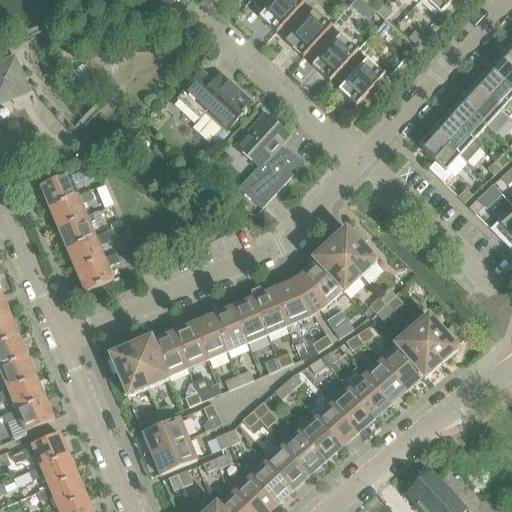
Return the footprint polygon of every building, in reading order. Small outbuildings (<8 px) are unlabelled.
[(156,0),(167,10),(176,0),(156,0)] [(300,9),(305,4),(304,3),(303,3),(299,0),(257,0),(252,6),(262,15),(258,19),(275,34),(274,35),(275,36),(280,31),(279,30),(299,8),(300,9)] [(369,6),(361,0),(355,0),(352,4),(362,13),(369,6)] [(422,0),(439,16),(454,0),(422,0)] [(383,7),(376,14),(385,22),(392,15),(383,7)] [(327,33),(331,28),(330,28),(313,12),(309,17),(300,9),(299,8),(279,30),(280,31),(289,39),(285,43),(302,59),(301,59),(302,60),(306,55),(326,33),(327,33)] [(381,41),(391,30),(383,23),(374,34),(381,41)] [(420,27),(414,33),(423,41),(428,35),(420,27)] [(353,57),(358,53),(357,52),(339,37),(335,41),(327,33),(326,33),(306,55),(315,63),(311,68),(328,83),(328,84),(333,79),(332,79),(353,57)] [(416,48),(423,41),(414,33),(407,40),(416,48)] [(511,45),(500,58),(511,68),(511,45)] [(111,50),(108,60),(121,64),(123,53),(111,50)] [(333,79),(342,87),(338,92),(355,107),(354,108),(355,109),(384,77),(383,76),(366,61),(362,65),(353,57),(332,79),(333,79)] [(511,96),(511,68),(500,58),(486,73),(511,96)] [(0,85),(3,84),(9,99),(25,92),(12,61),(0,66),(0,85)] [(511,96),(486,73),(473,88),(500,113),(508,120),(511,115),(511,96)] [(251,105),(229,85),(227,87),(217,79),(212,85),(200,74),(176,100),(199,121),(194,126),(212,141),(216,145),(220,145),(223,142),(230,134),(227,132),(251,105)] [(486,128),(495,136),(509,121),(508,120),(500,113),(473,88),(459,103),(487,128),(486,128)] [(473,143),(486,128),(487,128),(459,103),(445,118),(473,143)] [(301,167),(279,147),(287,138),(265,117),(236,149),(258,169),(238,190),(261,212),(301,167)] [(463,163),(466,165),(480,149),(473,143),(445,118),(431,133),(464,162),(463,163)] [(431,133),(419,147),(423,151),(421,152),(434,164),(428,171),(442,185),(463,163),(464,162),(431,133)] [(504,155),(496,163),(502,170),(511,162),(504,155)] [(187,159),(179,170),(193,179),(201,168),(187,159)] [(493,178),(502,170),(496,163),(487,171),(493,178)] [(39,189),(48,211),(78,198),(73,186),(94,176),(91,168),(69,177),(68,177),(39,189)] [(511,178),(508,174),(501,180),(507,187),(511,182),(511,178)] [(96,191),(104,211),(112,208),(114,207),(105,187),(104,188),(96,191)] [(472,197),(465,191),(456,199),(463,206),(472,197)] [(88,193),(78,198),(48,211),(57,231),(86,218),(82,207),(92,202),(88,193)] [(483,208),(476,202),(468,210),(475,217),(483,208)] [(106,211),(111,223),(117,220),(119,220),(114,208),(113,209),(106,211)] [(87,219),(86,218),(57,231),(66,252),(95,239),(90,227),(101,223),(97,214),(87,219)] [(511,215),(502,225),(498,222),(489,231),(511,253),(511,215)] [(119,223),(112,226),(114,232),(120,229),(121,229),(122,228),(120,223),(119,223)] [(359,280),(376,265),(360,248),(367,241),(355,228),(348,234),(345,231),(328,247),(359,280)] [(95,240),(95,239),(66,252),(74,272),(104,260),(99,248),(110,244),(107,235),(95,240)] [(328,247),(312,262),(314,264),(342,293),(341,294),(343,296),(359,280),(328,247)] [(104,260),(74,272),(84,295),(113,282),(108,269),(119,264),(115,256),(104,260)] [(314,264),(298,279),(294,281),(316,315),(322,311),(341,294),(342,293),(314,264)] [(294,281),(291,284),(270,292),(286,329),(310,319),(316,315),(294,281)] [(395,298),(388,290),(378,299),(385,307),(395,298)] [(270,292),(250,301),(266,338),(286,329),(270,292)] [(0,320),(8,317),(0,297),(0,320)] [(392,314),(402,305),(395,298),(385,307),(392,314)] [(378,299),(369,309),(376,316),(385,307),(378,299)] [(250,301),(230,309),(246,346),(266,338),(250,301)] [(376,316),(382,323),(392,314),(385,307),(376,316)] [(230,309),(211,318),(226,355),(246,346),(230,309)] [(341,314),(327,323),(333,333),(348,323),(349,322),(341,314)] [(0,320),(0,344),(17,337),(8,317),(0,320)] [(211,318),(191,326),(206,363),(226,355),(211,318)] [(441,367),(458,352),(455,349),(464,342),(451,328),(443,335),(428,318),(411,333),(441,367)] [(348,323),(333,333),(338,341),(353,332),(348,323)] [(191,326),(171,335),(187,372),(206,363),(191,326)] [(367,330),(356,337),(362,346),(373,338),(367,330)] [(411,333),(393,348),(395,350),(396,349),(422,379),(422,380),(423,382),(441,367),(411,333)] [(171,335),(151,343),(166,380),(167,380),(187,372),(171,335)] [(0,369),(26,358),(17,337),(0,344),(0,369)] [(326,337),(311,347),(317,355),(332,346),(326,337)] [(351,353),(362,346),(356,337),(345,344),(351,353)] [(151,343),(150,340),(130,349),(147,391),(168,382),(167,380),(166,380),(151,343)] [(130,349),(109,358),(126,400),(147,391),(130,349)] [(396,349),(395,350),(379,364),(406,394),(422,380),(422,379),(396,349)] [(331,354),(320,361),(325,370),(336,362),(331,354)] [(280,371),(292,366),(288,356),(276,362),(280,371)] [(0,369),(0,380),(2,380),(6,391),(35,379),(26,358),(0,369)] [(314,377),(325,370),(320,361),(308,368),(314,377)] [(276,362),(264,367),(268,376),(280,371),(276,362)] [(379,364),(363,378),(389,408),(406,394),(379,364)] [(240,388),(253,383),(249,373),(236,378),(240,388)] [(294,377),(284,386),(291,394),(301,385),(294,377)] [(236,378),(224,384),(228,393),(240,388),(236,378)] [(363,378),(347,392),(373,422),(389,408),(363,378)] [(6,391),(0,393),(0,404),(11,400),(16,412),(43,399),(35,379),(6,391)] [(281,402),(291,394),(284,386),(274,395),(281,402)] [(209,390),(196,395),(200,404),(213,399),(209,390)] [(347,392),(330,406),(357,437),(373,422),(347,392)] [(188,410),(200,404),(196,395),(184,400),(188,410)] [(52,421),(43,400),(3,417),(7,426),(19,421),(24,433),(52,421)] [(262,405),(252,414),(258,422),(268,413),(262,405)] [(330,406),(314,420),(341,451),(357,437),(330,406)] [(169,407),(156,412),(160,422),(173,416),(169,407)] [(212,407),(202,411),(208,423),(217,419),(212,407)] [(148,427),(160,422),(156,412),(144,418),(148,427)] [(248,431),(258,422),(252,414),(241,423),(248,431)] [(314,420),(298,435),(324,465),(341,451),(314,420)] [(188,442),(179,421),(142,436),(151,457),(188,442)] [(229,448),(239,445),(233,432),(224,436),(229,448)] [(308,479),(324,465),(298,435),(281,450),(308,479)] [(15,466),(35,457),(40,470),(68,458),(59,436),(11,457),(15,466)] [(224,436),(215,440),(220,452),(229,448),(224,436)] [(151,457),(159,478),(196,462),(188,442),(151,457)] [(292,494),(308,479),(281,450),(264,465),(292,494)] [(218,471),(231,465),(227,456),(215,461),(218,471)] [(43,478),(48,490),(76,478),(68,458),(40,470),(43,478)] [(215,461),(202,466),(206,476),(218,471),(215,461)] [(264,465),(249,479),(276,509),(292,494),(264,465)] [(182,489),(192,486),(187,473),(177,477),(182,489)] [(465,511),(457,503),(458,503),(431,473),(428,476),(426,475),(418,483),(419,484),(405,496),(419,511),(465,511)] [(29,475),(14,481),(15,484),(17,490),(32,483),(29,475)] [(177,477),(168,481),(173,493),(182,489),(177,477)] [(52,499),(57,510),(85,499),(76,478),(48,490),(36,495),(40,504),(52,499)] [(249,479),(232,495),(248,511),(272,511),(276,509),(249,479)] [(248,511),(232,495),(217,508),(217,509),(219,511),(248,511)] [(90,511),(85,499),(57,510),(57,511),(54,511),(90,511)]
